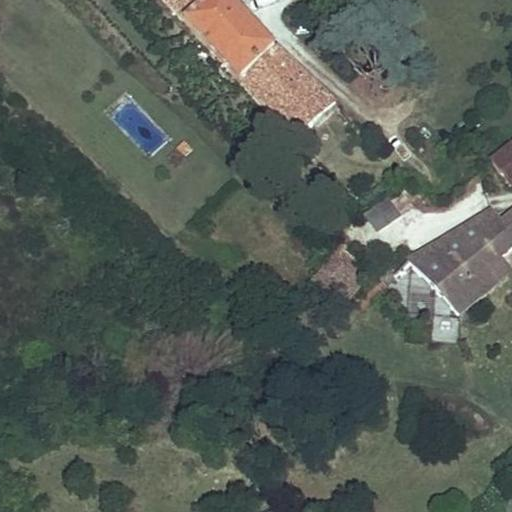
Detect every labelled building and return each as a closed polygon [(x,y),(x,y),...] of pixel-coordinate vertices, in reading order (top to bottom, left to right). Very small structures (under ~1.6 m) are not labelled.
[(228,0),(161,0),(293,143),(335,104),(276,51),(228,0)] [(326,161),(342,136),(323,124),(307,149),(326,161)] [(511,152),(493,167),(510,189),(511,187),(511,152)] [(381,238),(415,211),(398,189),(364,217),(381,238)] [(494,221),(411,266),(463,321),(511,277),(511,269),(506,261),(511,255),(511,242),(504,232),(494,221)] [(330,264),(310,291),(339,313),(362,283),(337,263),(345,250),(334,242),(322,257),(330,264)]
